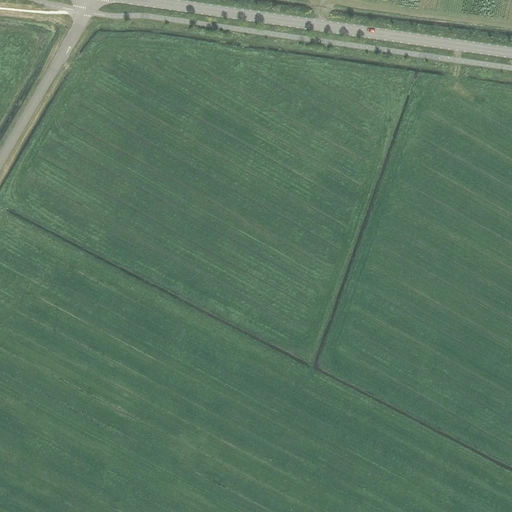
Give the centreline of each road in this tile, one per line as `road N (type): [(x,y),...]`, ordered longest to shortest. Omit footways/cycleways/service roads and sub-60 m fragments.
road 1 (secondary): [(511,54),(129,0)]
road 2 (unclassified): [(0,158),(87,0)]
